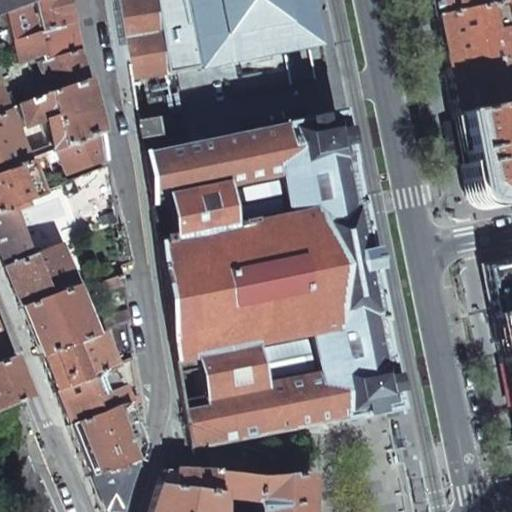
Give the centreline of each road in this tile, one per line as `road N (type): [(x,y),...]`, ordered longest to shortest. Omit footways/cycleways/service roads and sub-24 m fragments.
road 1 (residential): [(86,0),(159,431),(129,511)]
road 2 (residential): [(473,511),(416,252)]
road 3 (residential): [(0,298),(84,511)]
road 4 (residential): [(191,116),(382,81)]
road 5 (residential): [(416,252),(382,81)]
